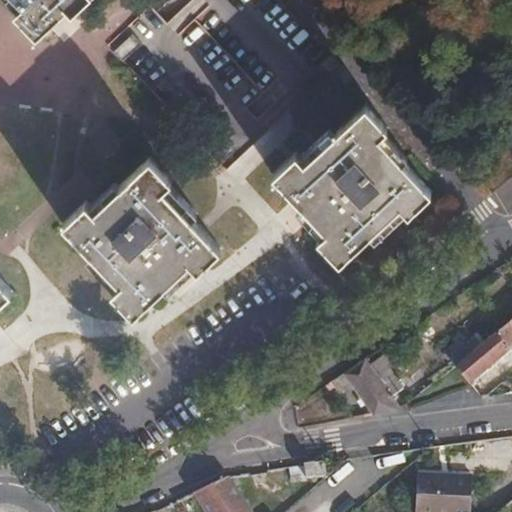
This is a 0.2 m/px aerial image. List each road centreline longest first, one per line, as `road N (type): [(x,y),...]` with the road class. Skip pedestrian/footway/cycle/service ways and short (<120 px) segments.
road 1 (residential): [(504,240),(290,0)]
road 2 (residential): [(504,240),(249,417)]
road 3 (residential): [(303,444),(511,418)]
